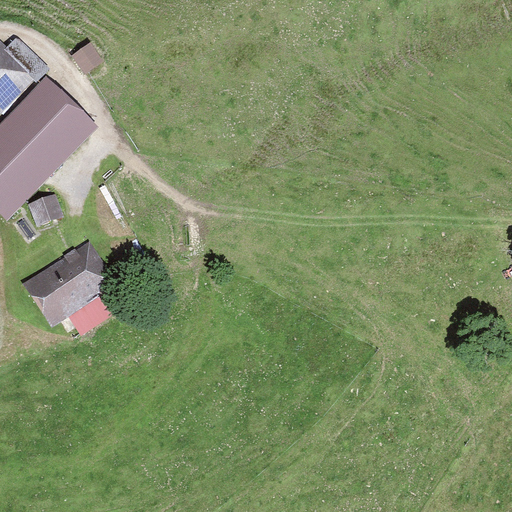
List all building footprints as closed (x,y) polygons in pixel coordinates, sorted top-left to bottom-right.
[(91,46),(76,56),(86,71),(101,61),(91,46)] [(0,106),(29,75),(0,48),(0,106)] [(43,89),(0,132),(0,202),(9,212),(88,132),(43,89)] [(50,191),(32,195),(38,219),(56,214),(50,191)] [(85,249),(34,284),(56,316),(67,308),(82,331),(123,303),(85,249)]
